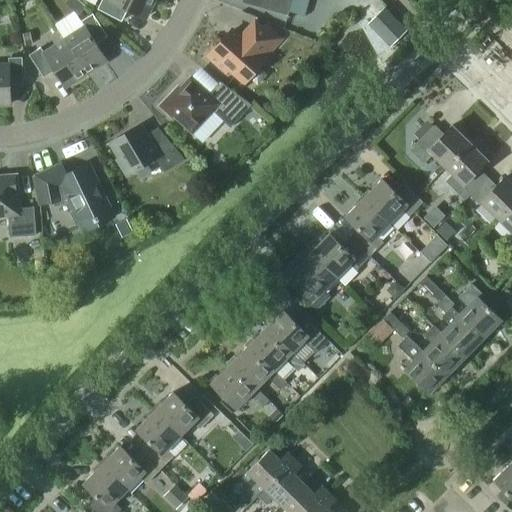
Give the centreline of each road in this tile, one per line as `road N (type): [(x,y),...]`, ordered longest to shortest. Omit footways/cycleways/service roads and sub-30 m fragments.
road 1 (tertiary): [(0,484),(437,40)]
road 2 (residential): [(0,137),(101,104),(145,70),(189,0)]
